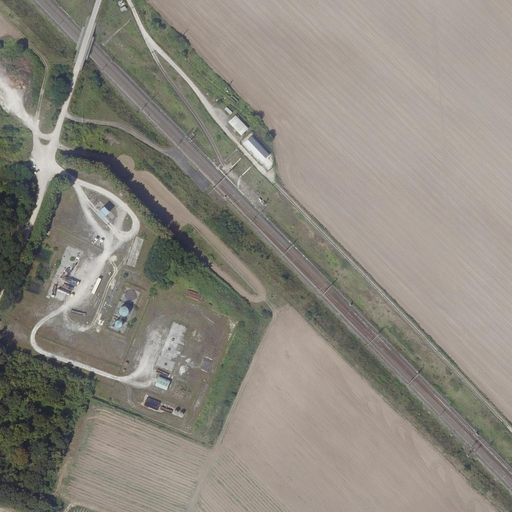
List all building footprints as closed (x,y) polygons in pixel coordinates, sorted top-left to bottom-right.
[(248,128),(236,115),(229,122),(241,135),(248,128)] [(98,212),(104,218),(111,212),(106,206),(98,212)] [(189,290),(187,293),(201,300),(202,296),(189,290)] [(122,316),(124,317),(127,316),(128,314),(129,312),(128,309),(126,308),(124,307),(121,308),(120,310),(119,312),(120,315),(122,316)] [(204,358),(201,368),(208,370),(211,361),(204,358)] [(171,381),(159,376),(155,385),(167,390),(171,381)] [(144,405),(158,409),(160,401),(147,397),(144,405)] [(173,414),(182,418),(184,413),(175,409),(173,414)]
